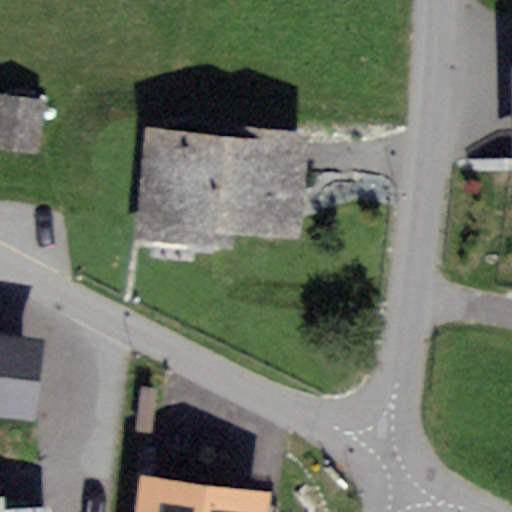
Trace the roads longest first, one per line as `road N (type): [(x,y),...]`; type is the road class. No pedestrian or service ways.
road 1 (residential): [(386,460),(437,0)]
road 2 (residential): [(386,460),(0,257)]
